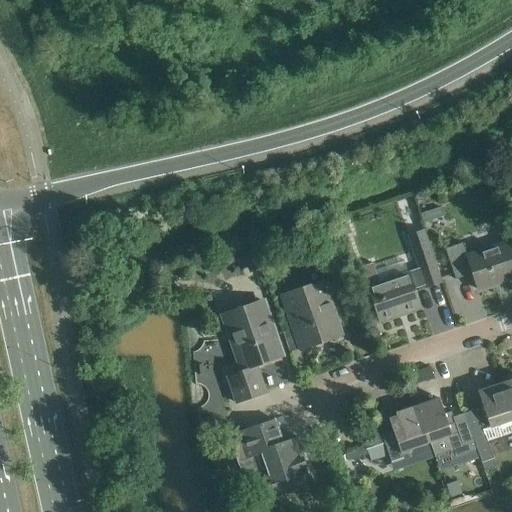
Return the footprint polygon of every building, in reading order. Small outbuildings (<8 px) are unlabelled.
[(347,222),(339,225),(342,235),(350,233),(347,222)] [(424,229),(408,235),(415,259),(418,267),(424,285),(425,288),(442,282),(432,253),(424,229)] [(445,248),(455,279),(472,273),(478,289),(511,277),(511,252),(508,241),(467,255),(463,242),(445,248)] [(372,262),(360,266),(379,321),(406,311),(407,314),(422,309),(414,288),(424,285),(418,267),(408,271),(378,281),(372,262)] [(323,281),(282,295),(300,348),(342,334),(323,281)] [(243,369),(229,374),(239,401),(266,392),(257,364),(282,356),(262,301),(223,314),(243,369)] [(412,386),(422,383),(417,370),(408,373),(412,386)] [(511,421),(511,378),(499,383),(511,421)] [(511,421),(499,383),(478,391),(483,406),(464,412),(479,457),(484,470),(495,466),(487,441),(511,432),(511,421)] [(439,398),(414,406),(431,456),(452,449),(454,455),(461,453),(464,462),(479,457),(464,412),(446,418),(439,398)] [(382,435),(363,441),(370,460),(388,453),(391,461),(401,457),(404,466),(431,456),(414,406),(396,412),(397,415),(389,418),(393,430),(382,434),(382,435)] [(282,442),(274,419),(228,434),(240,469),(247,478),(256,481),(259,480),(264,496),(310,480),(302,454),(304,453),(298,436),(282,442)] [(343,490),(341,491),(340,491),(339,488),(330,487),(322,494),(326,504),(336,505),(343,498),(342,495),(344,495),(343,490)] [(411,511),(420,502),(403,491),(391,509),(380,511),(411,511)]
